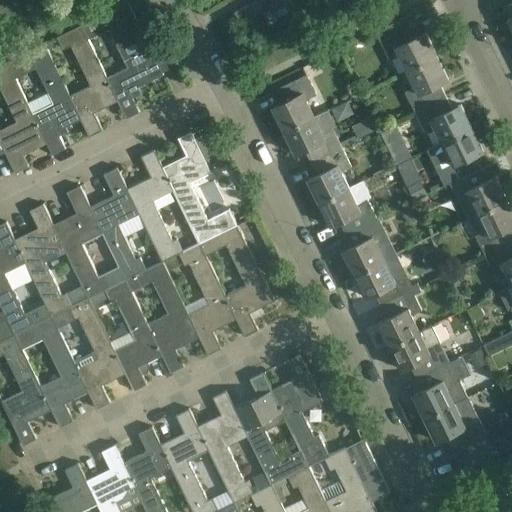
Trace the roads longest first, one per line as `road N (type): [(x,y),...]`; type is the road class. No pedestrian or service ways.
road 1 (residential): [(16,461),(339,305)]
road 2 (residential): [(0,203),(223,89)]
road 3 (residential): [(339,305),(223,89)]
road 4 (residential): [(433,511),(339,305)]
road 5 (residential): [(511,118),(467,28),(460,7),(468,0)]
